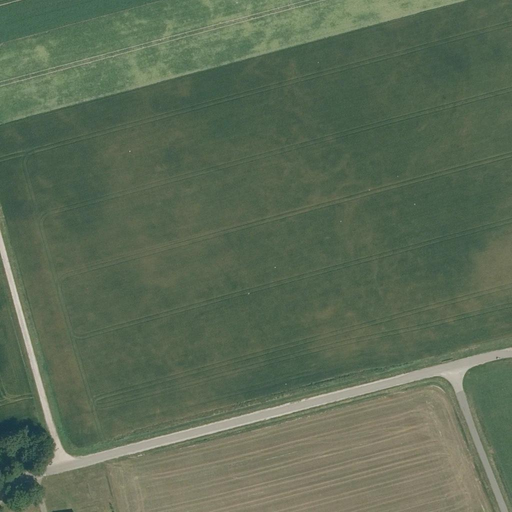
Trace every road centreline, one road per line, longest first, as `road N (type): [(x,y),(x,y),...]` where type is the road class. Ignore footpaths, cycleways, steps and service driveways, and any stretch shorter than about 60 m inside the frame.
road 1 (unclassified): [(6,484),(449,367)]
road 2 (track): [(61,466),(0,241)]
road 3 (unclassified): [(505,511),(449,367)]
